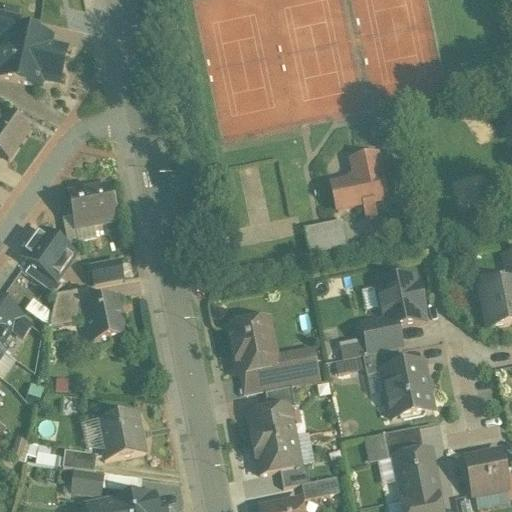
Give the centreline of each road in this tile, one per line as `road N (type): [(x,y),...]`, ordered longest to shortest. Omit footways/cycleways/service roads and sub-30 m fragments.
road 1 (residential): [(216,511),(138,126)]
road 2 (residential): [(0,245),(73,143),(138,126)]
road 3 (residential): [(138,126),(114,0)]
